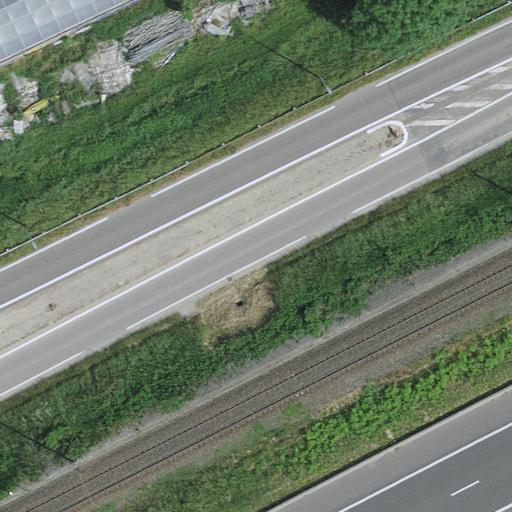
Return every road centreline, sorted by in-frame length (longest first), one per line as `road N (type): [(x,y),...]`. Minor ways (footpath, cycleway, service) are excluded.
road 1 (primary): [(0,379),(401,172),(511,102)]
road 2 (primary): [(511,53),(364,110),(0,291)]
